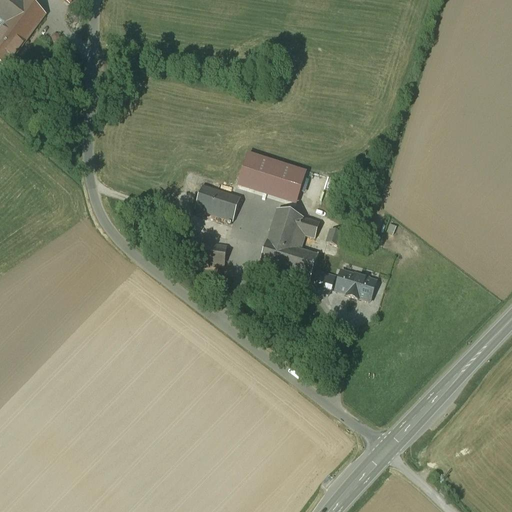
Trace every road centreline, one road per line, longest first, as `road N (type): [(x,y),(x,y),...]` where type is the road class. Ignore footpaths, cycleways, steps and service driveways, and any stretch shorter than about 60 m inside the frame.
road 1 (unclassified): [(385,451),(113,226),(99,203),(89,147),(95,0)]
road 2 (unknown): [(336,412),(328,321),(275,272),(244,273),(227,322)]
road 3 (secondary): [(511,320),(385,451)]
